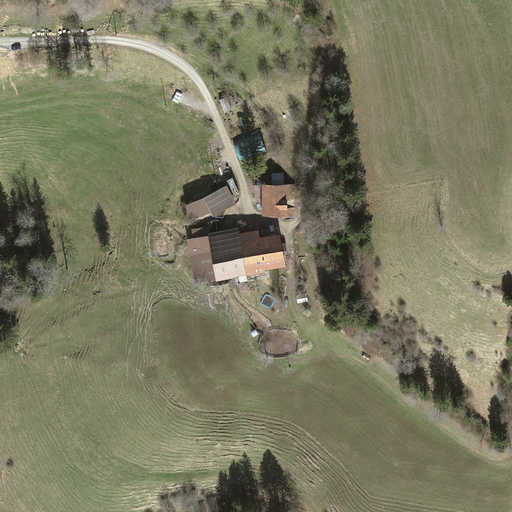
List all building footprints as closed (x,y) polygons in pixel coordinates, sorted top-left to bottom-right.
[(234,138),(239,157),(266,150),(262,132),(234,138)] [(275,186),(265,186),(265,218),(289,218),(289,177),(275,177),(275,186)] [(231,185),(186,206),(187,224),(211,214),(212,217),(241,201),(231,185)] [(207,235),(187,238),(193,282),(238,276),(240,285),(249,284),(248,274),(287,269),(282,235),(260,239),(259,231),(240,234),(239,229),(207,233),(207,235)] [(256,330),(251,333),(253,339),(259,336),(256,330)]
